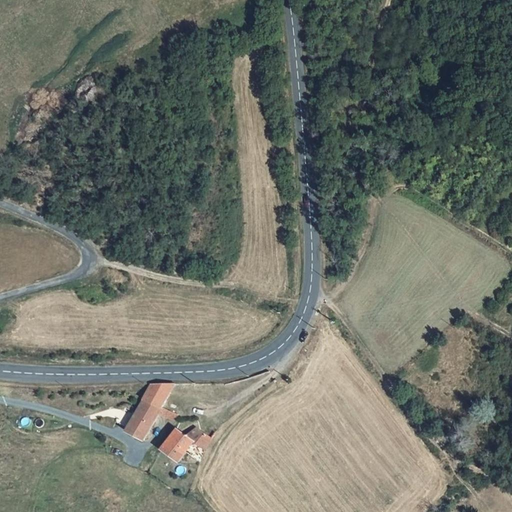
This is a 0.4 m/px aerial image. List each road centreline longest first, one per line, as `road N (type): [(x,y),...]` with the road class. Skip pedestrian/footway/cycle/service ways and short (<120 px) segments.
road 1 (secondary): [(289,0),(313,268),(304,313),(284,343),(218,371),(0,371)]
road 2 (track): [(390,0),(374,46),(359,146),(372,228),(351,276),(326,298)]
road 3 (track): [(511,499),(501,480),(442,449),(335,308),(309,296)]
road 4 (track): [(91,255),(182,282),(307,303)]
road 5 (residential): [(0,298),(78,275),(91,255),(70,235),(0,202)]
